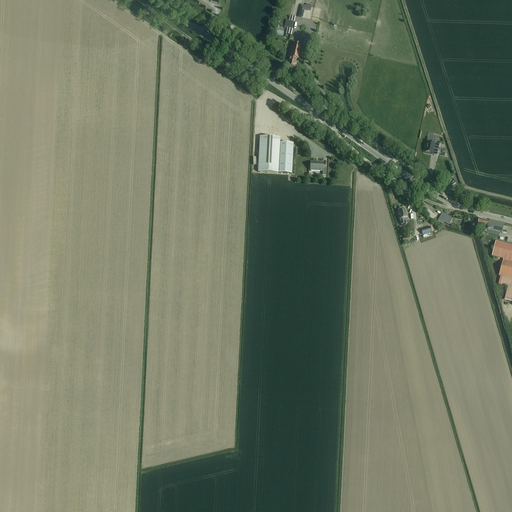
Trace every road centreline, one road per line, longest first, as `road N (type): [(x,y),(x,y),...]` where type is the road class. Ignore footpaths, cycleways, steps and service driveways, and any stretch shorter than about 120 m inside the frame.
road 1 (secondary): [(511,221),(444,200),(154,0)]
road 2 (track): [(384,173),(377,183),(355,167),(339,511)]
road 3 (track): [(402,0),(463,186),(511,200)]
road 4 (track): [(138,0),(271,95)]
road 5 (track): [(163,36),(264,106)]
